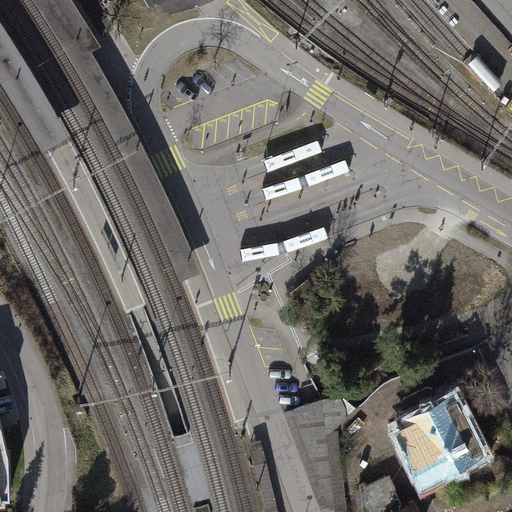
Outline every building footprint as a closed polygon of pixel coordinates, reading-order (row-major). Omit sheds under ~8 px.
[(89,46),(97,42),(74,5),(71,0),(38,0),(48,15),(73,56),(93,91),(118,137),(136,173),(153,209),(169,245),(182,276),(200,269),(174,211),(136,132),(110,84),(89,46)] [(0,73),(9,88),(45,146),(67,133),(34,74),(7,32),(0,21),(0,73)] [(337,389),(307,402),(291,408),(331,508),(335,508),(347,506),(337,389)] [(458,394),(393,428),(421,482),(487,447),(458,394)] [(0,491),(10,492),(8,450),(0,418),(0,491)] [(279,511),(262,438),(249,441),(266,511),(279,511)] [(389,477),(362,490),(363,511),(423,511),(419,502),(405,509),(389,477)]
